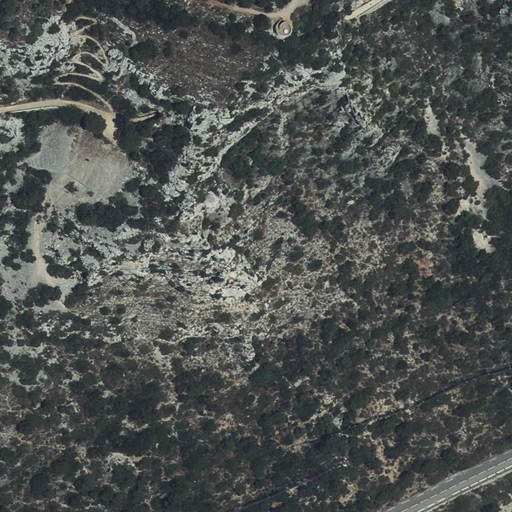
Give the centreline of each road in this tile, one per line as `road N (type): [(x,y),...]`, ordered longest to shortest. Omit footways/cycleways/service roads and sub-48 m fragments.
road 1 (track): [(0,111),(65,103),(144,118),(376,0)]
road 2 (secondary): [(400,511),(511,458)]
